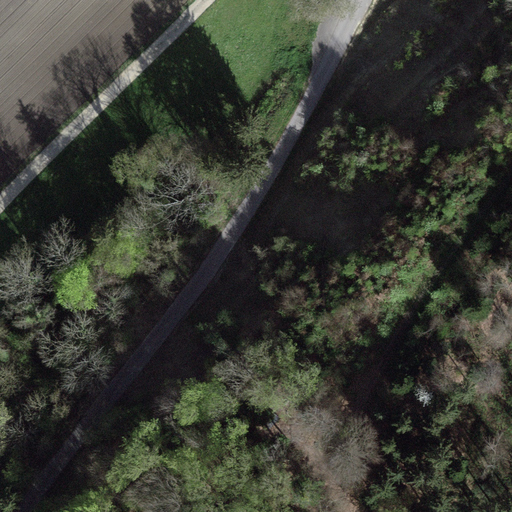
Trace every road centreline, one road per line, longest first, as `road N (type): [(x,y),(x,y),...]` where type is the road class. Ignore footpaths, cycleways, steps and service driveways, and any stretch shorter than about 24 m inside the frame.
road 1 (unclassified): [(25,511),(221,255),(363,0)]
road 2 (track): [(0,205),(203,0)]
road 3 (track): [(511,178),(371,426)]
